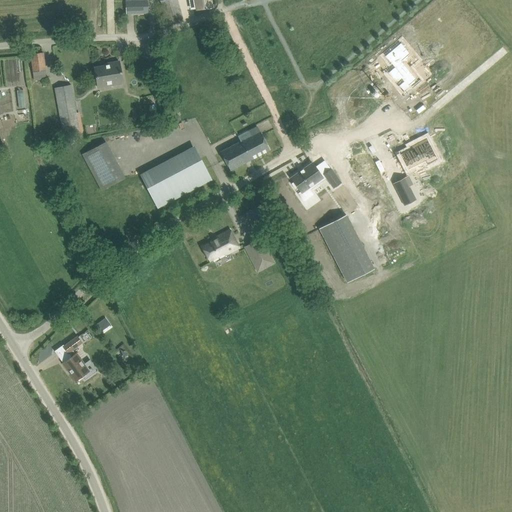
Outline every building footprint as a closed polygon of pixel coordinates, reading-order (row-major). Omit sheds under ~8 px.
[(147,0),(126,1),(126,14),(147,13),(147,0)] [(182,18),(180,9),(177,0),(160,0),(167,23),(182,18)] [(187,0),(188,2),(195,1),(197,10),(212,7),(211,0),(187,0)] [(402,62),(411,54),(404,47),(405,46),(405,45),(404,46),(401,42),(384,56),(390,63),(392,62),(395,66),(394,67),(391,70),(388,73),(391,77),(393,79),(396,82),(394,83),(398,88),(399,87),(404,92),(410,86),(415,82),(417,80),(407,68),(402,62)] [(31,54),(34,81),(46,79),(43,52),(31,54)] [(111,65),(105,66),(94,68),(97,88),(98,88),(98,86),(114,83),(114,85),(123,83),(119,62),(110,63),(111,65)] [(79,134),(75,111),(70,85),(55,88),(64,137),(79,134)] [(230,170),(269,150),(257,127),(249,131),(251,136),(221,152),(230,170)] [(409,169),(436,155),(427,138),(411,146),(413,148),(401,154),(409,169)] [(291,178),(294,182),(292,184),(296,190),(298,188),(301,193),(310,187),(311,189),(319,183),(317,181),(323,178),(312,163),(291,178)] [(324,174),(333,188),(341,183),(331,169),(324,174)] [(409,187),(405,177),(393,183),(404,206),(409,204),(408,203),(415,200),(409,187)] [(250,212),(258,227),(273,219),(265,204),(250,212)] [(346,215),(335,220),(319,228),(347,283),(373,269),(346,215)] [(230,230),(217,236),(218,238),(202,247),(210,261),(226,252),(227,254),(231,252),(239,248),(236,241),(232,243),(230,238),(233,236),(230,230)] [(274,263),(261,238),(245,247),(258,271),(274,263)] [(105,318),(97,324),(102,330),(110,324),(105,318)] [(64,363),(63,363),(75,381),(82,376),(85,380),(98,370),(90,360),(84,364),(76,354),(73,349),(82,343),(77,337),(63,347),(68,353),(72,357),(64,363)]
